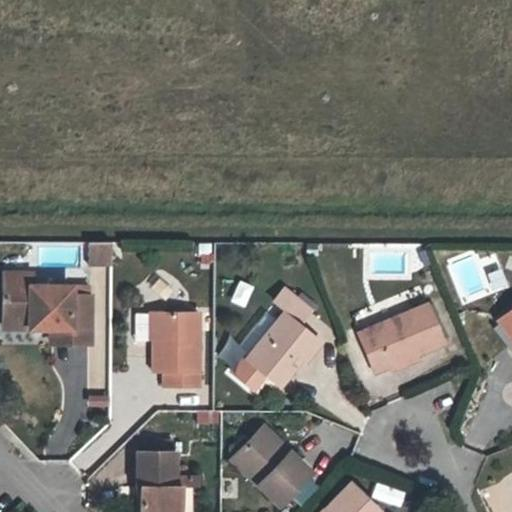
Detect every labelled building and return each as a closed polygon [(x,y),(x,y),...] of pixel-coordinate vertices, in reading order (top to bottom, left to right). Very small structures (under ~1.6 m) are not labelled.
[(88,241),(88,255),(97,255),(97,262),(109,262),(109,241),(88,241)] [(483,243),(443,260),(463,305),(502,288),(483,243)] [(29,327),(50,327),(69,327),(69,342),(89,342),(89,294),(70,294),(70,285),(30,285),(30,272),(2,272),(3,316),(29,316),(29,327)] [(285,291),(275,303),(283,310),(246,357),(244,356),(231,371),(251,388),(263,373),(279,385),(293,368),(286,362),(294,352),(301,358),(304,360),(319,342),(297,324),(308,310),(285,291)] [(373,371),(387,366),(414,355),(442,343),(427,304),(357,332),(373,371)] [(198,312),(153,312),(152,369),(163,370),(163,384),(197,384),(198,312)] [(511,321),(506,313),(498,319),(511,337),(511,321)] [(29,316),(3,316),(2,326),(29,327),(29,316)] [(69,327),(50,327),(50,342),(69,342),(69,327)] [(286,362),(293,368),(301,358),(294,352),(286,362)] [(414,355),(387,366),(389,370),(415,359),(414,355)] [(106,407),(106,394),(86,394),(86,407),(106,407)] [(194,423),(216,426),(218,412),(196,409),(194,423)] [(262,425),(237,452),(263,477),(257,484),(278,504),(309,471),(262,425)] [(142,451),(173,451),(173,437),(141,437),(142,451)] [(139,511),(179,511),(180,484),(174,484),(174,451),(173,451),(142,451),(135,451),(135,485),(143,485),(143,490),(139,493),(139,511)] [(263,477),(237,452),(230,458),(257,484),(263,477)] [(380,511),(349,482),(320,511),(380,511)]
